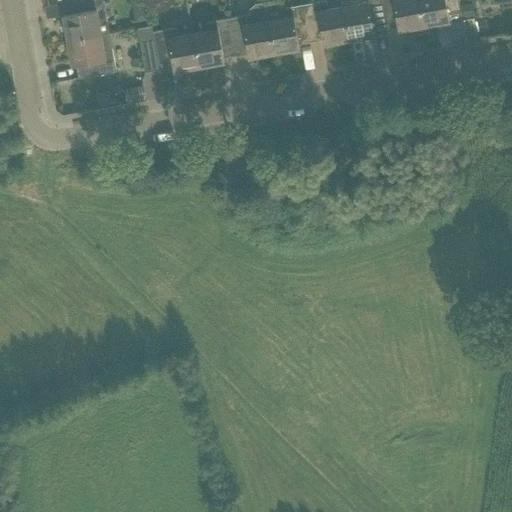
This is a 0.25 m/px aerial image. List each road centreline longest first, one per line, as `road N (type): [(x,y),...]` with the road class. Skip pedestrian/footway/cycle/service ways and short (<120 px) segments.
road 1 (residential): [(56,134),(81,138),(511,44)]
road 2 (residential): [(56,134),(36,107),(13,0)]
